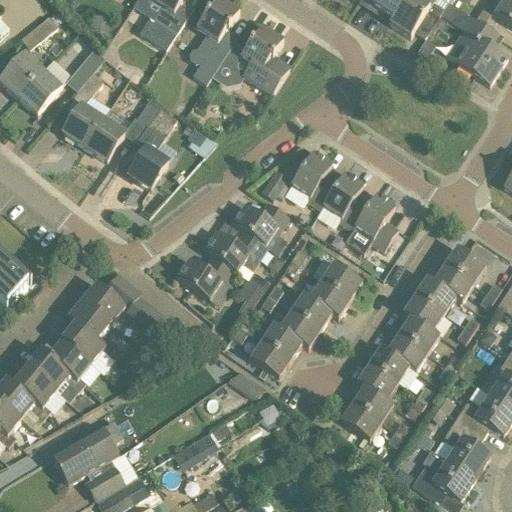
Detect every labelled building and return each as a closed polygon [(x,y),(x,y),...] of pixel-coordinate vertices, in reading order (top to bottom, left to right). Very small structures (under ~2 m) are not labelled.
[(195,13),(184,6),(188,0),(156,0),(153,6),(163,13),(154,26),(151,23),(141,40),(167,57),(171,50),(195,13)] [(409,0),(364,0),(362,4),(393,24),(407,4),(409,0)] [(433,9),(437,2),(433,0),(409,0),(407,4),(393,24),(389,29),(411,43),(418,33),(428,40),(441,20),(444,16),(433,9)] [(239,43),(228,36),(240,19),(218,5),(209,19),(207,18),(196,35),(207,42),(199,54),(197,56),(193,55),(189,60),(190,68),(195,71),(199,70),(200,71),(192,82),(206,92),(212,84),(231,54),(239,43)] [(511,9),(505,5),(495,22),(511,33),(511,9)] [(444,16),(441,20),(452,27),(460,15),(449,9),(444,16)] [(491,20),(482,14),(475,25),(483,31),(491,20)] [(93,20),(91,36),(109,38),(111,22),(93,20)] [(58,34),(49,23),(21,45),(30,56),(58,34)] [(483,31),(475,25),(472,24),(467,32),(456,49),(463,54),(454,69),(490,92),(507,66),(488,53),(497,40),(483,31)] [(252,48),(241,65),(250,71),(242,83),(272,103),(287,81),(270,70),(284,48),(262,34),(253,49),(252,48)] [(419,58),(430,64),(438,49),(427,43),(419,58)] [(43,77),(24,60),(0,86),(0,88),(18,104),(43,77)] [(77,99),(92,81),(82,72),(66,90),(77,99)] [(43,77),(18,104),(38,122),(63,95),(43,77)] [(103,88),(94,79),(92,81),(77,99),(87,107),(103,88)] [(151,103),(129,137),(140,144),(161,111),(151,103)] [(146,155),(142,161),(128,181),(151,196),(168,170),(154,161),(165,143),(179,123),(172,119),(161,111),(140,144),(149,150),(146,155)] [(84,153),(102,126),(81,112),(63,139),(84,153)] [(201,125),(189,118),(184,126),(196,133),(201,125)] [(125,141),(102,126),(84,153),(107,168),(125,141)] [(193,135),(187,130),(183,137),(189,141),(193,135)] [(199,152),(207,141),(196,134),(188,145),(199,152)] [(332,171),(314,159),(292,192),(310,204),(307,208),(321,217),(324,213),(333,199),(333,198),(320,190),(332,171)] [(288,184),(277,177),(262,199),(274,206),(288,184)] [(333,199),(324,213),(342,225),(340,229),(352,238),(355,234),(365,219),(364,219),(351,211),(364,192),(345,180),(333,198),(333,199)] [(511,180),(503,194),(511,199),(511,180)] [(365,219),(355,234),(374,246),(372,250),(384,258),(396,240),(383,231),(395,213),(377,201),(364,219),(365,219)] [(277,236),(281,239),(290,224),(271,212),(263,225),(244,213),(232,232),(243,239),(266,253),(277,236)] [(243,239),(234,252),(217,240),(204,258),(215,266),(234,278),(237,281),(243,272),(252,278),(267,255),(265,253),(266,253),(243,239)] [(445,272),(474,291),(485,273),(457,254),(445,272)] [(307,262),(299,257),(292,267),(300,273),(307,262)] [(0,258),(0,309),(7,315),(31,288),(0,258)] [(277,278),(284,267),(274,259),(266,271),(277,278)] [(234,278),(215,266),(207,279),(189,267),(176,285),(210,307),(222,289),(226,291),(234,278)] [(292,267),(285,278),(293,283),(300,273),(292,267)] [(334,271),(322,288),(350,307),(362,290),(334,271)] [(445,272),(434,289),(433,290),(456,304),(455,305),(462,309),(474,291),(445,272)] [(110,290),(116,294),(109,302),(117,309),(132,291),(118,280),(110,290)] [(416,302),(445,321),(455,305),(456,304),(433,290),(434,289),(427,284),(416,302)] [(310,305),(332,320),(338,325),(350,307),(322,288),(310,305)] [(502,294),(494,289),(487,299),(495,305),(502,294)] [(112,332),(120,322),(125,316),(117,309),(109,302),(116,294),(110,290),(104,297),(96,291),(82,308),(112,332)] [(132,291),(117,309),(125,316),(127,317),(140,302),(142,299),(132,291)] [(283,298),(275,292),(268,302),(276,308),(283,298)] [(511,292),(498,312),(509,320),(511,321),(511,292)] [(259,302),(248,294),(241,305),(252,312),(259,302)] [(495,305),(487,299),(480,310),(488,315),(495,305)] [(310,305),(304,301),(292,319),(320,338),(332,320),(310,305)] [(150,310),(140,302),(127,317),(125,316),(120,322),(127,328),(130,324),(134,328),(150,310)] [(261,312),(269,318),(276,308),(268,302),(261,312)] [(433,338),(434,338),(445,321),(416,302),(404,320),(410,325),(411,324),(433,338)] [(69,324),(106,355),(111,348),(104,342),(112,332),(82,308),(74,318),(69,324)] [(150,310),(134,328),(144,336),(159,318),(150,310)] [(169,325),(159,318),(144,336),(154,344),(169,325)] [(292,319),(282,334),(281,335),(302,350),(302,351),(308,355),(320,338),(292,319)] [(256,327),(252,325),(247,322),(240,332),(249,338),(256,327)] [(479,329),(471,323),(464,334),(472,339),(479,329)] [(109,363),(112,360),(117,353),(111,348),(106,355),(69,324),(64,330),(71,337),(62,347),(91,371),(103,357),(109,363)] [(433,338),(411,324),(410,325),(399,341),(428,360),(440,342),(434,338),(433,338)] [(178,333),(169,325),(154,344),(163,352),(178,333)] [(281,335),(282,334),(275,330),(263,347),(291,367),(302,351),(302,350),(281,335)] [(249,338),(240,332),(233,343),(241,348),(249,338)] [(188,341),(178,333),(163,352),(173,360),(188,341)] [(472,339),(464,334),(457,344),(465,350),(472,339)] [(480,345),(490,352),(497,341),(487,334),(480,345)] [(410,374),(409,374),(416,379),(428,360),(399,341),(388,358),(388,359),(410,374)] [(62,347),(53,358),(46,352),(41,358),(84,393),(86,390),(80,385),(91,371),(62,347)] [(291,367),(263,347),(250,366),(279,385),(291,367)] [(399,390),(409,374),(410,374),(388,359),(388,358),(381,354),(370,371),(399,390)] [(41,358),(39,361),(28,375),(56,399),(65,388),(78,400),(84,393),(41,358)] [(461,367),(453,361),(446,372),(454,377),(461,367)] [(511,370),(505,366),(497,377),(504,381),(490,402),(511,416),(511,370)] [(388,408),(388,407),(399,390),(370,371),(358,389),(364,394),(365,393),(388,408)] [(454,377),(446,372),(439,382),(447,388),(454,377)] [(6,386),(41,415),(37,421),(43,426),(51,417),(45,412),(56,399),(28,375),(19,386),(11,380),(6,386)] [(240,379),(230,386),(242,394),(253,387),(240,379)] [(0,393),(0,408),(21,426),(30,414),(37,421),(41,415),(6,386),(0,393)] [(353,411),(382,429),(394,411),(388,407),(388,408),(365,393),(364,394),(353,411)] [(433,398),(425,393),(418,403),(427,409),(433,398)] [(435,412),(448,421),(456,409),(443,401),(435,412)] [(511,416),(490,402),(481,415),(468,406),(455,426),(483,444),(490,434),(503,443),(511,429),(511,416)] [(427,409),(418,403),(411,413),(420,419),(427,409)] [(2,449),(6,452),(9,454),(15,446),(9,440),(21,426),(0,408),(0,436),(8,443),(2,449)] [(353,411),(341,428),(370,448),(382,429),(353,411)] [(426,420),(436,426),(442,417),(432,411),(426,420)] [(447,468),(475,486),(490,463),(476,455),(483,444),(455,426),(442,446),(456,455),(447,468)] [(402,427),(395,438),(403,443),(410,433),(402,427)] [(108,446),(120,440),(114,429),(80,448),(88,463),(97,458),(104,471),(109,468),(118,463),(108,446)] [(177,458),(185,471),(220,451),(212,437),(177,458)] [(388,448),(396,454),(403,443),(395,438),(388,448)] [(422,451),(426,445),(418,440),(414,445),(422,451)] [(52,464),(68,492),(87,481),(91,489),(87,492),(95,507),(122,491),(109,468),(104,471),(97,458),(88,463),(80,448),(52,464)] [(336,458),(337,453),(333,449),(328,451),(327,456),(331,459),(336,458)] [(475,486),(447,468),(430,456),(422,469),(425,471),(411,492),(440,510),(447,499),(460,508),(475,486)] [(372,479),(386,487),(389,482),(364,466),(356,479),(368,486),(372,479)] [(394,483),(400,473),(395,469),(388,479),(394,483)] [(407,493),(407,492),(413,484),(400,475),(394,484),(407,493)] [(130,491),(120,498),(100,511),(135,511),(134,510),(137,508),(134,502),(136,501),(130,491)] [(212,498),(193,510),(194,511),(214,511),(219,509),(212,498)] [(381,511),(374,502),(358,511),(381,511)]
